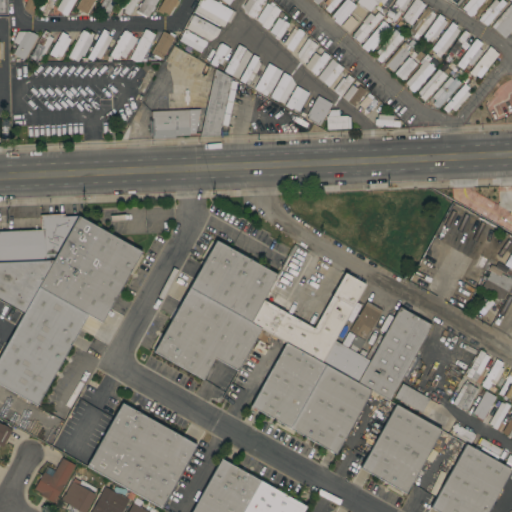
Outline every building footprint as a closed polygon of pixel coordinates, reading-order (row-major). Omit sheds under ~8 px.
[(23,0),(33,0),(31,13),(25,12),(26,9),(22,8),(23,0)] [(53,0),(51,5),(53,5),(51,8),(50,8),(45,17),(39,14),(41,11),(37,9),(41,0),(53,0)] [(60,0),(74,0),(66,16),(60,13),(61,12),(55,10),(60,0)] [(79,0),(94,0),(85,16),(80,13),(81,12),(75,8),(79,0)] [(102,0),(115,0),(106,17),(101,14),(101,12),(97,10),(102,0)] [(136,0),(128,15),(122,11),(128,2),(125,0),(136,0)] [(138,7),(137,6),(139,3),(140,4),(142,0),(157,0),(147,17),(136,11),(138,7)] [(176,0),(174,4),(176,5),(170,14),(169,13),(167,15),(161,12),(162,10),(161,10),(163,6),(160,5),(162,0),(176,0)] [(213,0),(217,2),(217,1),(220,2),(219,4),(234,12),(228,23),(226,21),(222,27),(219,25),(218,26),(193,12),(197,5),(196,4),(199,0),(213,0)] [(246,0),(263,0),(252,19),(245,15),(246,14),(242,7),(246,0)] [(325,0),(339,0),(328,13),(324,9),(326,6),(323,3),(325,0)] [(344,0),(348,0),(355,6),(338,25),(332,21),(333,20),(330,17),(344,0)] [(357,0),(390,0),(386,5),(387,6),(386,7),(378,2),(375,5),(374,5),(372,7),(373,8),(371,11),(370,10),(368,12),(361,6),(360,8),(356,5),(358,4),(355,2),(357,0)] [(394,0),(409,0),(394,21),(385,14),(394,0)] [(413,0),(418,0),(421,2),(420,2),(424,5),(410,25),(400,18),(413,0)] [(467,0),(483,0),(474,11),(475,12),(472,16),(471,15),(469,17),(468,16),(465,14),(466,12),(461,8),(467,0)] [(486,26),(481,22),(480,23),(477,20),(480,17),(479,16),(482,13),(483,13),(484,11),(493,0),(495,0),(498,2),(499,0),(501,0),(505,3),(486,26)] [(266,3),(268,5),(269,3),(273,6),(273,5),(277,8),(279,10),(267,29),(260,25),(261,24),(255,20),(266,3)] [(511,29),(504,39),(490,27),(494,22),(494,21),(510,3),(511,4),(511,29)] [(426,7),(431,10),(430,11),(434,15),(419,36),(414,33),(414,34),(409,30),(426,7)] [(362,23),(361,22),(369,13),(373,16),(377,12),(381,16),(359,43),(354,39),(355,38),(352,35),(362,23)] [(438,14),(443,18),(442,19),(446,22),(434,39),(432,39),(430,42),(427,40),(426,42),(421,39),(438,14)] [(220,30),(219,32),(217,35),(215,37),(209,41),(185,28),(189,21),(187,20),(190,15),(192,16),(192,15),(220,30)] [(349,15),(357,22),(348,32),(340,26),(349,15)] [(277,18),(283,22),(284,21),(288,23),(277,40),(273,38),(275,35),(269,31),(277,18)] [(380,22),(389,30),(369,52),(361,45),(380,22)] [(440,36),(439,35),(442,31),(443,32),(451,22),(456,26),(455,27),(459,31),(442,53),(442,52),(440,55),(436,52),(435,53),(430,49),(440,36)] [(291,52),(285,47),(286,46),(282,44),(294,26),(297,28),(304,32),(291,52)] [(102,29),(108,33),(106,35),(111,37),(99,59),(94,57),(92,61),(86,58),(102,29)] [(144,29),(154,34),(139,64),(128,59),(144,29)] [(44,30),(49,33),(48,36),(52,38),(40,60),(36,58),(34,61),(28,58),(44,30)] [(82,30),(88,33),(89,31),(93,34),(90,39),(91,40),(82,57),(80,56),(77,62),(72,59),(71,61),(68,59),(68,57),(67,57),(82,30)] [(123,31),(124,31),(125,30),(131,34),(130,35),(136,39),(130,50),(129,49),(124,59),(122,58),(121,60),(117,58),(116,60),(109,56),(123,31)] [(206,42),(203,48),(200,53),(178,41),(181,35),(184,30),(206,42)] [(463,30),(469,35),(467,37),(470,40),(458,56),(455,54),(449,61),(443,57),(463,30)] [(393,31),(397,34),(398,33),(403,37),(380,63),(375,59),(378,56),(374,53),(393,31)] [(23,60),(12,54),(17,45),(12,42),(17,32),(28,32),(37,36),(23,60)] [(60,32),(66,35),(66,37),(69,39),(58,60),(48,54),(60,32)] [(162,32),(168,35),(169,32),(174,35),(161,59),(159,58),(158,60),(152,56),(153,54),(150,53),(162,32)] [(303,64),(297,60),(296,54),(308,36),(311,39),(310,41),(316,45),(303,64)] [(475,39),(481,43),(477,48),(481,51),(471,65),(467,62),(462,69),(456,65),(475,39)] [(214,54),(213,53),(218,44),(219,44),(220,43),(230,49),(225,58),(221,56),(221,57),(223,59),(220,64),(217,63),(215,67),(209,63),(214,54)] [(402,43),(406,46),(407,45),(411,49),(392,71),(384,64),(402,43)] [(238,45),(245,49),(251,54),(237,79),(223,71),(238,45)] [(489,46),(494,50),(493,51),(497,54),(479,78),(474,75),(473,77),(468,73),(489,46)] [(411,59),(419,50),(424,55),(417,63),(411,59)] [(313,52),(319,57),(322,52),(328,56),(315,75),(309,71),(304,65),(313,52)] [(252,55),(258,58),(257,59),(259,61),(258,62),(261,64),(251,81),(248,85),(244,83),(243,84),(238,80),(252,55)] [(401,81),(393,73),(408,57),(416,64),(401,81)] [(330,59),(342,68),(328,86),(317,77),(330,59)] [(424,60),(434,68),(413,93),(407,87),(408,86),(404,83),(424,60)] [(267,63),(281,71),(269,93),(268,92),(266,96),(253,88),(267,63)] [(148,68),(154,72),(142,93),(140,92),(139,93),(137,92),(138,91),(136,90),(148,68)] [(214,69),(230,78),(230,80),(236,82),(226,126),(220,124),(218,136),(199,136),(214,69)] [(437,69),(441,72),(445,76),(423,101),(418,97),(420,96),(416,93),(437,69)] [(282,72),(290,77),(294,84),(283,104),(282,104),(282,105),(269,97),(282,72)] [(341,78),(343,79),(347,75),(352,79),(340,96),(332,90),(341,78)] [(449,77),(452,80),(454,78),(460,83),(447,97),(448,98),(445,102),(444,101),(438,108),(437,107),(436,108),(432,104),(433,104),(432,103),(434,100),(431,97),(449,77)] [(463,84),(468,88),(465,91),(469,94),(454,111),(450,108),(446,113),(442,109),(463,84)] [(351,85),(356,89),(358,86),(365,91),(353,107),(347,102),(342,97),(351,85)] [(295,86),(308,93),(298,112),(291,108),(290,110),(284,106),(295,86)] [(317,96),(331,104),(318,126),(313,123),(312,124),(303,119),(304,117),(306,119),(307,117),(306,116),(317,96)] [(374,116),(381,106),(371,98),(363,109),(374,116)] [(199,109),(200,126),(198,126),(199,133),(188,134),(188,135),(174,136),(174,138),(152,139),(150,112),(199,109)] [(326,117),(326,115),(329,110),(338,109),(338,116),(346,116),(349,118),(350,128),(325,130),(324,117),(326,117)] [(382,126),(382,127),(376,127),(376,126),(374,126),(374,119),(376,119),(377,114),(392,115),(392,120),(398,121),(398,127),(382,126)] [(0,299),(0,231),(40,230),(39,215),(64,214),(64,217),(77,216),(37,286),(23,312),(0,299)] [(37,286),(77,216),(140,252),(101,322),(86,314),(37,286)] [(408,261),(406,260),(404,264),(397,260),(399,256),(393,252),(405,231),(402,229),(405,224),(406,224),(409,219),(432,233),(426,243),(420,240),(408,261)] [(511,247),(499,240),(501,236),(511,242),(511,247)] [(249,322),(188,289),(215,240),(276,275),(262,300),(249,322)] [(503,267),(500,271),(498,270),(495,275),(498,277),(499,276),(500,276),(501,274),(511,280),(511,282),(500,302),(495,298),(496,297),(480,288),(489,272),(483,268),(486,263),(488,264),(490,260),(503,267)] [(313,329),(344,273),(365,285),(333,341),(321,363),(286,343),(259,328),(249,322),(262,300),(313,329)] [(416,286),(416,285),(415,285),(416,282),(417,283),(418,282),(441,293),(439,297),(416,286)] [(36,406),(0,385),(0,354),(23,312),(37,286),(86,314),(36,406)] [(236,370),(214,358),(202,380),(153,352),(188,289),(249,322),(259,328),(236,370)] [(365,302),(381,311),(364,340),(348,331),(365,302)] [(399,308),(431,326),(389,401),(370,391),(357,383),(369,361),(399,308)] [(369,361),(357,383),(324,364),(321,363),(333,341),(369,361)] [(324,364),(288,428),(250,407),(286,343),(321,363),(324,364)] [(478,375),(473,372),(470,379),(465,376),(466,373),(464,373),(467,368),(469,369),(472,363),(470,362),(473,356),(475,357),(479,350),(484,353),(483,355),(488,357),(478,375)] [(495,359),(502,363),(499,367),(502,369),(493,385),(490,383),(486,389),(480,386),(495,359)] [(334,455),(288,428),(324,364),(357,383),(370,391),(334,455)] [(511,368),(511,389),(507,398),(503,396),(502,397),(497,394),(511,368)] [(428,399),(421,413),(393,397),(401,384),(428,399)] [(467,384),(477,389),(464,412),(455,406),(467,384)] [(480,399),(480,400),(484,392),(494,397),(486,412),(487,412),(485,418),(483,417),(481,420),(476,418),(476,416),(472,414),(480,399)] [(500,402),(504,404),(505,403),(509,405),(495,430),(491,428),(492,426),(488,424),(500,402)] [(195,445),(160,508),(86,467),(121,403),(195,445)] [(395,405),(440,430),(404,494),(359,468),(395,405)] [(509,419),(508,418),(511,413),(509,412),(511,407),(511,439),(502,433),(509,419)] [(0,423),(11,430),(2,447),(0,446),(0,423)] [(474,435),(469,445),(453,436),(455,433),(450,430),(454,424),(474,435)] [(475,448),(477,444),(476,443),(479,438),(480,439),(481,438),(501,450),(497,456),(496,455),(494,459),(475,448)] [(486,511),(438,511),(437,511),(436,511),(430,511),(432,509),(430,508),(465,445),(510,470),(486,511)] [(55,498),(56,499),(53,504),(39,496),(40,494),(33,489),(46,467),(53,471),(61,458),(74,465),(55,498)] [(241,511),(190,511),(220,459),(259,481),(241,511)] [(70,482),(71,482),(73,479),(79,482),(80,480),(95,489),(92,494),(94,495),(84,511),(69,511),(64,509),(67,504),(60,501),(70,482)] [(305,507),(302,511),(241,511),(259,481),(305,507)] [(89,511),(103,487),(116,494),(116,493),(127,499),(119,511),(89,511)] [(147,511),(126,511),(132,503),(147,511)]
